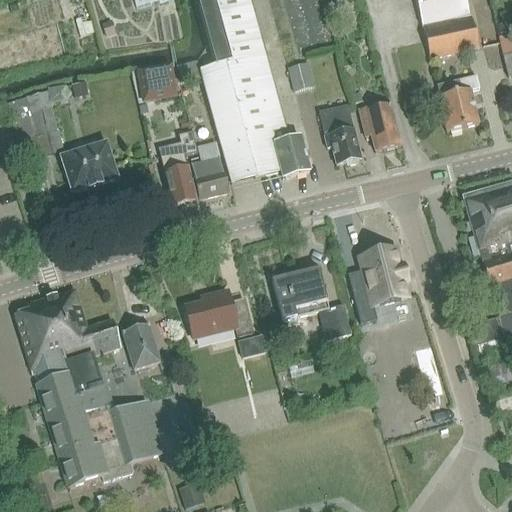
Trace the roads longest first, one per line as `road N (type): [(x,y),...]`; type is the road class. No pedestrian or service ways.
road 1 (tertiary): [(0,292),(401,184)]
road 2 (residential): [(401,184),(475,433),(445,496)]
